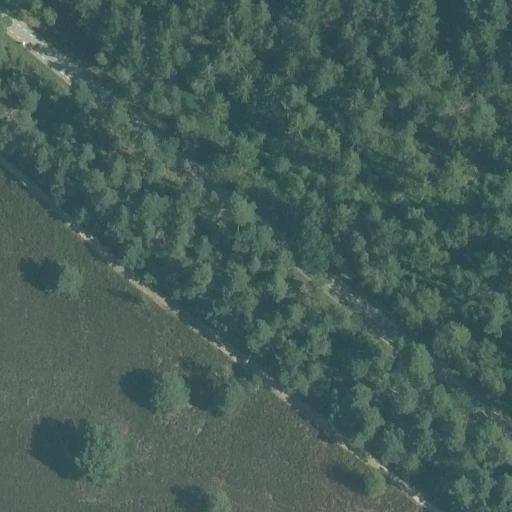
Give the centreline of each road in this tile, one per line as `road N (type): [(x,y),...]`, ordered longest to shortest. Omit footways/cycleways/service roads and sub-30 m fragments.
road 1 (unclassified): [(511,436),(0,18)]
road 2 (track): [(0,164),(433,511)]
